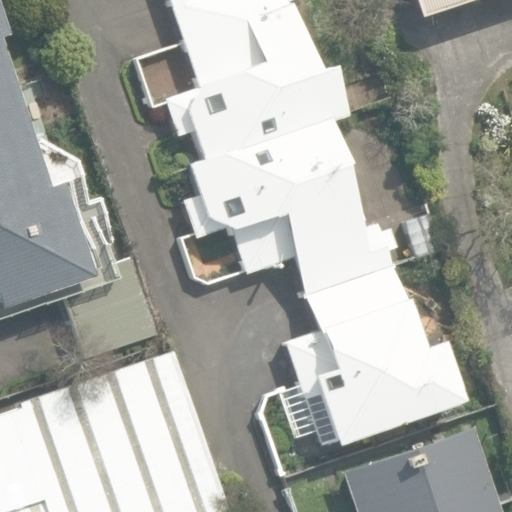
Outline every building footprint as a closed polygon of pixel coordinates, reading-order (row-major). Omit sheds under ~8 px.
[(304,389),(323,445),(452,400),(434,336),(411,346),(378,254),(392,247),(385,228),(371,231),(370,223),(348,230),(314,124),(334,117),(313,63),(302,66),(282,4),(293,0),(160,0),(192,84),(155,98),(171,139),(181,132),(191,159),(173,165),(182,197),(174,200),(188,238),(215,230),(237,276),(280,262),(306,332),(276,342),(293,393),(304,389)] [(398,0),(405,21),(471,0),(398,0)] [(0,315),(54,298),(75,361),(151,336),(125,258),(102,266),(68,163),(34,140),(20,144),(0,82),(0,315)] [(399,222),(409,258),(435,250),(424,214),(399,222)] [(0,511),(222,511),(166,347),(10,400),(12,405),(0,408),(0,511)] [(333,471),(346,511),(491,511),(463,427),(333,471)]
